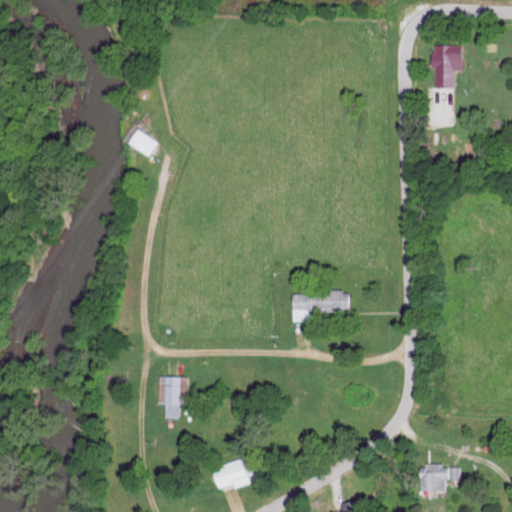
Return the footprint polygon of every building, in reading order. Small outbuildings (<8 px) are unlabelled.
[(440,85),(459,85),(458,68),(466,67),(466,42),(439,43),(440,85)] [(164,140),(145,128),(136,141),(155,154),(164,140)] [(296,319),(315,319),(315,309),(355,309),(355,289),(296,289),(296,319)] [(191,400),(192,374),(164,374),(163,400),(170,400),(170,415),(184,416),(185,400),(191,400)] [(268,477),(261,452),(218,465),(225,486),(238,482),(239,486),(268,477)] [(448,462),(424,463),(425,488),(450,487),(449,477),(465,477),(464,464),(448,464),(448,462)] [(348,511),(364,511),(363,499),(348,500),(348,511)]
